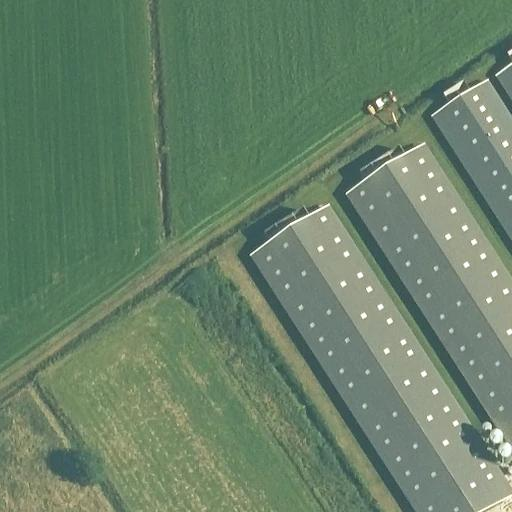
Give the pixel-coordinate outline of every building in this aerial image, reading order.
[(511,126),(487,87),(433,122),(511,244),(511,71),(497,81),(511,104),(511,126)] [(511,104),(497,81),(487,87),(511,126),(511,104)] [(511,289),(423,151),(347,199),(511,454),(511,289)] [(499,435),(346,199),(327,212),(479,448),(499,435)] [(327,212),(252,261),(413,511),(491,511),(511,499),(479,448),(327,212)] [(412,511),(251,261),(242,267),(232,273),(386,511),(412,511)]
